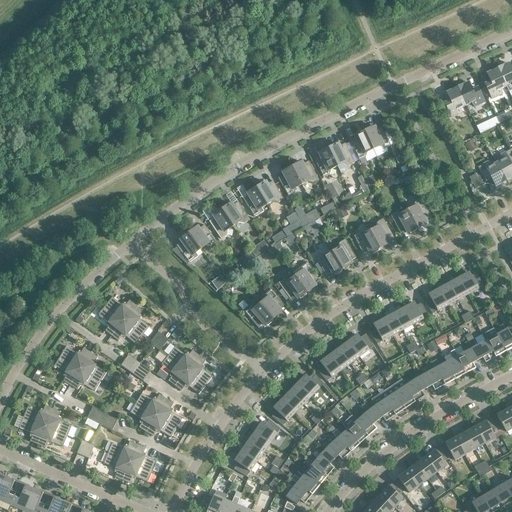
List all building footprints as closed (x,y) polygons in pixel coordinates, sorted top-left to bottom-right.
[(508,63),(498,68),(506,86),(511,83),(511,70),(511,71),(508,63)] [(506,86),(498,68),(487,73),(490,81),(485,84),(492,99),(501,94),(500,89),(506,86)] [(468,82),(457,87),(466,105),(472,103),(475,107),(484,102),(477,87),(472,90),(468,82)] [(466,105),(457,87),(446,93),(450,100),(444,103),(451,118),(461,113),(460,108),(466,105)] [(374,126),(364,131),(373,149),(379,147),(384,149),(390,146),(381,126),(376,129),(374,126)] [(373,149),(364,131),(354,136),(355,139),(350,141),(359,161),(365,158),(367,152),(373,149)] [(472,138),(464,142),(469,152),(477,148),(472,138)] [(338,144),(328,148),(337,166),(343,164),(348,166),(354,163),(345,143),(339,146),(338,144)] [(399,146),(392,149),(395,156),(402,153),(399,146)] [(337,166),(328,148),(318,153),(319,156),(314,159),(323,178),(329,175),(331,169),(337,166)] [(511,163),(511,153),(510,150),(501,155),(502,160),(497,163),(506,180),(511,177),(511,166),(511,164),(511,163)] [(302,162),(292,167),(301,185),(307,182),(313,183),(319,180),(308,161),(303,164),(302,162)] [(496,186),(506,180),(497,163),(491,166),(487,162),(478,167),(484,178),(490,175),(496,186)] [(301,185),(292,167),(282,172),(283,175),(278,178),(288,197),(294,193),(296,188),(301,185)] [(468,178),(475,189),(481,185),(475,174),(468,178)] [(363,175),(358,178),(361,185),(360,186),(364,194),(370,191),(363,175)] [(266,182),(256,188),(267,205),(272,201),(278,203),(284,199),(273,181),(267,184),(266,182)] [(267,205),(256,188),(247,193),(248,196),(243,199),(254,217),(260,214),(261,208),(267,205)] [(335,189),(329,192),(332,199),(339,196),(335,189)] [(361,191),(351,196),(353,199),(363,195),(361,191)] [(413,207),(408,210),(417,228),(427,223),(426,220),(431,217),(421,198),(415,202),(413,207)] [(231,203),(222,210),(233,226),(238,223),(244,224),(250,220),(238,202),(233,206),(231,203)] [(333,203),(328,206),(331,212),(336,209),(333,203)] [(344,206),(335,211),(339,219),(348,214),(344,206)] [(301,209),(294,212),(303,227),(319,218),(314,210),(305,216),(301,209)] [(233,226),(222,210),(212,216),(214,218),(209,222),(221,239),(226,236),(228,230),(233,226)] [(417,228),(408,210),(402,213),(396,212),(390,215),(400,234),(406,231),(407,233),(417,228)] [(294,213),(286,218),(290,226),(299,221),(294,213)] [(376,228),(370,231),(380,248),(389,243),(388,241),(393,238),(383,219),(377,222),(376,228)] [(197,227),(188,233),(200,249),(205,245),(211,246),(217,242),(204,225),(199,229),(197,227)] [(282,231),(277,234),(281,240),(286,237),(282,231)] [(380,248),(370,231),(364,234),(359,232),(353,236),(363,254),(368,251),(370,254),(380,248)] [(200,249),(188,233),(179,240),(181,242),(176,246),(189,263),(194,259),(195,253),(200,249)] [(338,249),(332,252),(342,269),(352,263),(350,261),(356,258),(345,239),(339,243),(338,249)] [(254,247),(250,250),(256,257),(260,254),(254,247)] [(342,269),(332,252),(326,255),(321,254),(315,257),(326,276),(331,272),(333,275),(342,269)] [(260,256),(254,260),(262,270),(267,266),(260,256)] [(238,261),(235,263),(240,270),(243,268),(238,261)] [(300,272),(295,276),(306,292),(316,286),(314,284),(319,280),(306,263),(301,267),(300,272)] [(469,272),(459,278),(468,295),(484,286),(476,273),(471,276),(469,272)] [(220,276),(211,283),(218,291),(226,283),(220,276)] [(306,292),(295,276),(290,280),(284,279),(278,283),(291,300),(296,297),(297,299),(306,292)] [(123,281),(118,278),(114,282),(119,286),(123,281)] [(468,295),(459,278),(449,283),(458,300),(468,295)] [(458,300),(449,283),(439,289),(448,306),(458,300)] [(265,300),(260,304),(273,319),(282,312),(280,309),(284,305),(270,289),(265,294),(265,300)] [(448,306),(439,289),(428,294),(430,298),(425,301),(432,314),(448,306)] [(112,297),(105,306),(124,321),(136,305),(129,300),(126,304),(124,303),(122,305),(112,297)] [(414,302),(403,308),(413,325),(428,316),(421,303),(416,306),(414,302)] [(273,319),(260,304),(255,308),(249,308),(244,312),(258,328),(263,324),(265,326),(273,319)] [(142,311),(136,305),(124,321),(142,336),(149,327),(139,319),(141,317),(139,315),(142,311)] [(124,321),(105,306),(98,315),(108,323),(106,325),(108,327),(105,331),(112,336),(124,321)] [(413,325),(403,308),(393,313),(403,330),(413,325)] [(495,314),(492,309),(485,313),(487,318),(495,314)] [(470,312),(465,314),(469,321),(474,319),(472,316),(470,312)] [(403,330),(393,313),(383,319),(393,336),(403,330)] [(469,321),(465,314),(461,316),(465,324),(469,321)] [(84,320),(79,316),(75,321),(80,324),(84,320)] [(393,336),(383,319),(373,325),(375,328),(369,332),(377,344),(393,336)] [(142,336),(124,321),(112,336),(118,341),(121,337),(124,339),(125,336),(135,344),(142,336)] [(74,330),(69,327),(66,332),(71,335),(74,330)] [(459,327),(453,330),(457,336),(462,333),(459,327)] [(511,329),(511,327),(507,329),(497,335),(506,351),(511,348),(511,329)] [(493,328),(487,332),(482,335),(485,341),(487,340),(496,357),(506,351),(497,335),(493,328)] [(150,342),(155,346),(164,334),(159,330),(150,342)] [(473,339),(470,332),(464,335),(468,342),(473,339)] [(169,338),(164,334),(155,346),(160,350),(169,338)] [(373,346),(366,334),(360,338),(357,334),(348,342),(359,357),(373,346)] [(487,340),(485,341),(471,348),(478,360),(483,358),(485,363),(496,357),(487,340)] [(426,345),(431,353),(438,349),(434,341),(426,345)] [(359,357),(348,342),(338,348),(350,364),(359,357)] [(415,342),(410,344),(414,351),(417,350),(419,349),(415,342)] [(414,351),(410,344),(406,347),(410,354),(414,351)] [(66,347),(60,356),(80,369),(91,352),(83,348),(81,353),(78,351),(77,354),(66,347)] [(175,347),(168,356),(187,371),(199,355),(192,350),(189,354),(187,353),(185,355),(175,347)] [(350,364),(338,348),(329,355),(341,371),(350,364)] [(471,348),(458,356),(456,357),(465,374),(475,368),(473,363),(478,360),(471,348)] [(452,359),(446,362),(455,379),(465,374),(456,357),(458,356),(454,350),(449,353),(452,359)] [(98,357),(91,352),(80,369),(101,381),(107,372),(96,365),(97,363),(95,361),(98,357)] [(128,355),(124,360),(135,368),(139,363),(128,355)] [(205,361),(199,355),(187,371),(205,386),(212,377),(202,369),(204,367),(202,365),(205,361)] [(341,371),(329,355),(320,362),(322,366),(316,370),(326,381),(341,371)] [(80,369),(60,356),(54,366),(65,373),(63,375),(66,377),(63,381),(70,386),(80,369)] [(187,371),(168,356),(161,365),(171,373),(169,375),(171,377),(168,381),(175,386),(187,371)] [(135,368),(124,360),(120,365),(132,373),(135,368)] [(431,363),(434,369),(436,368),(445,385),(455,379),(446,362),(439,366),(436,360),(431,363)] [(151,371),(139,363),(135,368),(147,376),(151,371)] [(147,376),(135,368),(132,373),(143,382),(147,376)] [(436,368),(434,369),(420,376),(427,388),(432,385),(435,390),(445,385),(436,368)] [(101,381),(80,369),(70,386),(77,390),(80,385),(82,387),(84,384),(95,391),(101,381)] [(381,372),(386,379),(391,376),(386,369),(381,372)] [(228,374),(224,370),(220,374),(225,378),(228,374)] [(205,386),(187,371),(175,386),(181,391),(185,387),(187,389),(189,386),(199,394),(205,386)] [(323,384),(314,373),(308,378),(305,375),(297,383),(311,397),(323,384)] [(363,374),(359,377),(364,383),(368,380),(363,374)] [(427,388),(420,376),(415,379),(406,385),(404,387),(415,403),(424,396),(421,391),(427,388)] [(364,383),(359,377),(355,380),(360,386),(364,383)] [(401,389),(394,393),(405,409),(415,403),(404,387),(406,385),(402,380),(397,383),(401,389)] [(311,397),(297,383),(289,391),(303,405),(311,397)] [(303,405),(289,391),(281,400),(295,413),(303,405)] [(379,394),(383,400),(385,399),(396,415),(405,409),(394,393),(388,397),(384,391),(379,394)] [(142,394),(136,403),(156,416),(166,399),(159,395),(156,399),(154,398),(152,400),(142,394)] [(173,403),(166,399),(156,416),(176,428),(182,419),(171,412),(173,409),(171,408),(173,403)] [(385,399),(383,400),(375,405),(369,410),(378,421),(382,417),(386,422),(396,415),(385,399)] [(295,413),(281,400),(273,408),(276,411),(271,417),(283,426),(295,413)] [(196,406),(201,409),(204,404),(199,401),(196,406)] [(156,416),(136,403),(130,413),(141,419),(139,422),(141,423),(139,428),(146,432),(156,416)] [(369,410),(364,403),(361,406),(366,412),(369,410)] [(27,407),(23,418),(45,427),(53,409),(45,406),(43,411),(40,409),(39,412),(27,407)] [(93,407),(90,412),(102,419),(105,413),(93,407)] [(335,408),(331,412),(335,416),(339,412),(335,408)] [(60,412),(53,409),(45,427),(67,436),(71,426),(60,421),(61,418),(58,417),(60,412)] [(511,429),(511,418),(507,409),(497,415),(497,416),(492,419),(498,431),(504,428),(506,433),(511,429)] [(378,421),(369,410),(366,412),(364,415),(357,421),(355,422),(368,436),(377,429),(373,424),(378,421)] [(102,419),(90,412),(87,418),(99,425),(102,419)] [(188,417),(193,421),(196,416),(191,412),(188,417)] [(318,412),(314,416),(320,422),(324,418),(318,412)] [(118,419),(105,413),(102,419),(115,425),(118,419)] [(176,428),(156,416),(146,432),(153,437),(156,432),(158,433),(160,431),(171,438),(176,428)] [(320,422),(314,416),(311,420),(317,425),(320,422)] [(352,425),(347,430),(359,444),(368,436),(355,422),(357,421),(352,416),(347,420),(352,425)] [(45,427),(23,418),(19,428),(30,433),(29,435),(32,436),(30,441),(38,445),(45,427)] [(115,425),(102,419),(99,425),(112,431),(115,425)] [(498,431),(492,419),(486,422),(486,421),(475,427),(485,444),(495,438),(493,434),(498,431)] [(280,429),(269,420),(264,425),(261,423),(254,432),(270,443),(280,429)] [(67,436),(45,427),(38,445),(45,448),(47,443),(50,444),(51,441),(63,446),(67,436)] [(485,444),(475,427),(465,432),(475,450),(485,444)] [(308,434),(313,439),(317,434),(313,430),(308,434)] [(332,433),(337,439),(338,437),(351,452),(359,444),(347,430),(341,435),(336,430),(332,433)] [(270,443),(254,432),(247,442),(263,453),(270,443)] [(475,450),(465,432),(455,438),(465,455),(475,450)] [(306,435),(303,438),(308,443),(312,440),(306,435)] [(338,437),(337,439),(330,445),(324,451),(334,460),(338,455),(342,460),(351,452),(338,437)] [(465,455),(455,438),(445,443),(445,444),(440,447),(448,459),(452,456),(455,461),(465,455)] [(76,454),(82,456),(88,443),(82,441),(76,454)] [(112,443),(108,453),(130,463),(137,445),(130,441),(128,446),(125,445),(124,448),(112,443)] [(263,453),(247,442),(241,451),(257,462),(263,453)] [(94,446),(88,443),(82,456),(88,459),(94,446)] [(169,448),(175,451),(177,445),(172,443),(169,448)] [(145,448),(137,445),(130,463),(152,472),(156,462),(144,457),(146,454),(143,453),(145,448)] [(448,459),(440,447),(435,450),(425,457),(437,473),(447,466),(444,462),(448,459)] [(257,462),(241,451),(234,461),(237,463),(234,469),(246,477),(257,462)] [(334,460),(324,451),(319,456),(313,463),(312,465),(327,477),(334,468),(330,464),(334,460)] [(130,463),(108,453),(103,464),(115,468),(114,471),(117,472),(114,477),(122,481),(130,463)] [(276,456),(274,460),(280,465),(283,461),(276,456)] [(437,473),(425,457),(416,464),(428,480),(437,473)] [(309,468),(305,474),(319,486),(327,477),(312,465),(313,463),(308,459),(304,463),(309,468)] [(280,465),(274,460),(271,464),(277,469),(280,465)] [(485,461),(480,464),(483,469),(488,466),(485,461)] [(152,472),(130,463),(122,481),(130,484),(132,479),(135,480),(136,477),(147,482),(152,472)] [(428,480),(416,464),(407,471),(419,486),(428,480)] [(483,469),(480,464),(474,467),(477,473),(483,469)] [(491,471),(488,466),(483,469),(486,475),(491,471)] [(486,475),(483,469),(477,473),(480,478),(486,475)] [(419,486),(407,471),(397,478),(398,478),(393,482),(403,493),(406,490),(409,494),(419,486)] [(236,476),(232,473),(227,480),(232,483),(236,476)] [(319,486),(305,474),(300,479),(294,475),(293,476),(291,479),(296,484),(297,482),(312,495),(319,486)] [(14,481),(5,477),(0,489),(0,500),(10,505),(18,486),(13,484),(14,481)] [(511,478),(503,484),(511,499),(511,478)] [(297,482),(296,484),(290,491),(286,497),(297,505),(300,500),(305,504),(312,495),(297,482)] [(403,493),(393,482),(389,486),(388,486),(380,495),(395,508),(403,499),(399,496),(403,493)] [(511,501),(511,499),(503,484),(492,490),(502,507),(511,501)] [(23,489),(18,486),(10,505),(25,511),(34,489),(25,485),(23,489)] [(441,487),(436,491),(440,496),(445,492),(441,487)] [(43,493),(34,489),(25,511),(26,511),(41,511),(47,499),(42,496),(43,493)] [(494,511),(502,507),(492,490),(482,497),(491,511),(494,511)] [(216,491),(214,495),(206,511),(219,511),(225,500),(226,495),(216,491)] [(440,496),(436,491),(431,495),(435,500),(440,496)] [(48,495),(47,499),(41,511),(58,511),(63,501),(54,497),(53,498),(48,495)] [(390,511),(395,508),(380,495),(372,503),(382,511),(390,511)] [(231,503),(225,500),(219,511),(231,511),(235,504),(237,505),(240,499),(239,499),(234,496),(231,503)] [(491,511),(482,497),(471,503),(473,506),(467,510),(468,511),(491,511)] [(72,505),(63,501),(58,511),(75,511),(76,511),(70,508),(72,505)] [(295,508),(287,502),(284,508),(292,511),(295,508)] [(382,511),(372,503),(365,511),(382,511)]
